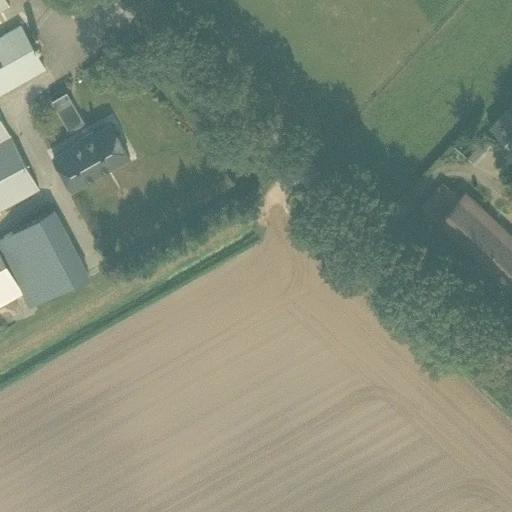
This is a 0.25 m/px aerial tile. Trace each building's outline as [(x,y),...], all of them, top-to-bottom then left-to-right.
[(0,139),(10,134),(0,116),(0,92),(44,68),(21,26),(0,37),(0,139)] [(67,92),(52,101),(69,131),(84,122),(67,92)] [(511,102),(490,127),(511,147),(511,102)] [(53,156),(71,190),(129,157),(116,132),(113,134),(111,128),(113,127),(111,124),(53,156)] [(10,134),(0,139),(0,210),(39,189),(10,134)] [(444,181),(421,206),(506,285),(511,279),(511,237),(494,221),(464,192),(460,196),(444,181)] [(88,274),(53,209),(0,237),(0,306),(22,294),(29,306),(88,274)]
